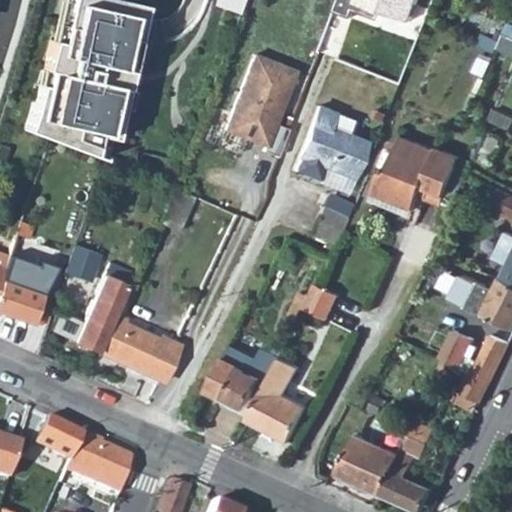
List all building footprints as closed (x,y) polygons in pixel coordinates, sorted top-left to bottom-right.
[(130,0),(58,0),(24,129),(98,157),(103,136),(117,140),(130,85),(131,79),(133,71),(141,41),(146,20),(150,4),(130,0)] [(244,10),(246,0),(213,0),(213,2),(244,10)] [(511,38),(502,34),(497,48),(511,55),(511,38)] [(252,53),(222,128),(247,139),(249,134),(264,141),(261,149),(276,156),(287,128),(273,122),(294,70),(252,53)] [(292,170),(301,173),(315,135),(323,110),(315,108),(292,170)] [(511,119),(492,109),(488,120),(507,130),(511,119)] [(315,135),(301,173),(344,189),(363,139),(345,133),(350,120),(323,110),(315,135)] [(488,135),(478,158),(490,163),(500,140),(488,135)] [(383,169),(373,194),(412,210),(421,188),(423,189),(438,148),(436,147),(435,150),(399,137),(386,170),(383,169)] [(438,148),(423,189),(429,191),(425,200),(433,203),(453,154),(438,148)] [(453,154),(433,203),(440,206),(460,157),(453,154)] [(511,192),(499,186),(489,207),(511,217),(511,192)] [(173,189),(157,222),(176,231),(191,198),(173,189)] [(322,206),(346,216),(351,205),(323,192),(317,204),(322,206)] [(412,210),(373,194),(370,200),(410,217),(412,210)] [(308,235),(332,246),(340,229),(346,216),(322,206),(308,235)] [(6,254),(0,271),(0,312),(29,322),(38,293),(10,284),(30,226),(17,221),(6,254)] [(506,263),(498,278),(511,285),(511,244),(503,241),(495,258),(506,263)] [(74,245),(64,270),(89,280),(98,254),(74,245)] [(72,340),(96,351),(114,313),(132,274),(109,262),(72,340)] [(511,285),(498,278),(493,290),(477,283),(466,305),(511,327),(511,285)] [(314,284),(298,319),(310,324),(315,314),(328,319),(338,296),(314,284)] [(114,313),(96,351),(162,381),(179,344),(159,335),(158,338),(124,323),(126,320),(114,313)] [(435,341),(429,353),(441,358),(490,383),(510,341),(488,334),(476,360),(466,356),(474,339),(452,329),(444,345),(435,341)] [(229,345),(223,358),(249,370),(255,357),(229,345)] [(223,358),(207,388),(247,407),(251,398),(257,401),(279,359),(259,349),(255,357),(249,370),(223,358)] [(441,358),(435,374),(441,377),(442,373),(463,382),(459,391),(481,401),(490,383),(441,358)] [(252,410),(247,420),(287,440),(305,406),(284,395),(298,369),(279,359),(257,401),(252,410)] [(251,398),(247,407),(252,410),(257,401),(251,398)] [(401,453),(383,494),(422,510),(432,486),(407,475),(415,456),(420,458),(433,428),(415,421),(401,453)] [(77,429),(59,467),(117,491),(128,458),(127,454),(98,442),(98,439),(77,429)] [(340,475),(383,494),(401,453),(358,435),(340,475)] [(0,436),(0,476),(5,478),(17,442),(0,436)] [(165,478),(152,511),(155,511),(177,511),(188,486),(165,478)] [(240,511),(212,499),(206,511),(240,511)]
